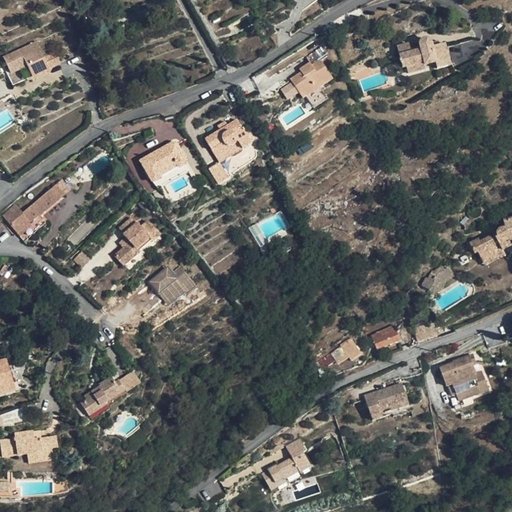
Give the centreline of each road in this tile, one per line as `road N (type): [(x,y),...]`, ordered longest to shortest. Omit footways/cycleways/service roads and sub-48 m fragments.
road 1 (residential): [(355,0),(237,74),(92,134),(0,204)]
road 2 (residential): [(511,313),(326,391),(167,511)]
road 3 (residential): [(0,248),(46,265),(114,333)]
